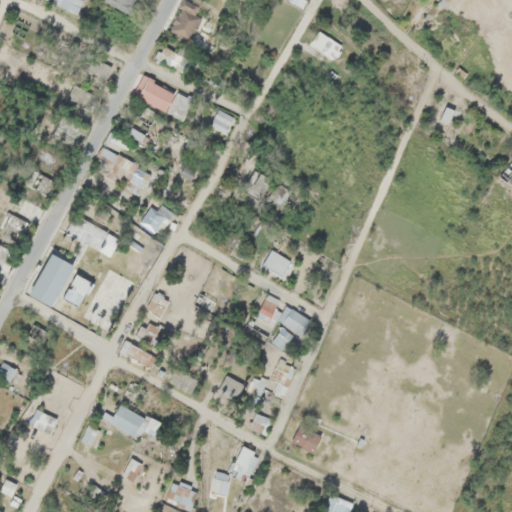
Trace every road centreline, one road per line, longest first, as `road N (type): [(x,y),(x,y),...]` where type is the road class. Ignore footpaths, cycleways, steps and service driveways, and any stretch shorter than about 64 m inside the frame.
road 1 (residential): [(317,0),(110,354),(28,511)]
road 2 (residential): [(11,294),(268,448),(401,511)]
road 3 (residential): [(268,448),(438,67)]
road 4 (residential): [(0,314),(169,0)]
road 5 (residential): [(17,0),(251,115)]
road 6 (residential): [(365,0),(511,127)]
road 7 (residential): [(179,233),(329,311)]
